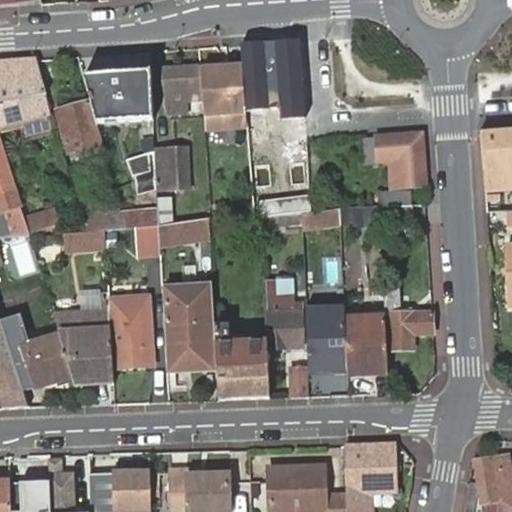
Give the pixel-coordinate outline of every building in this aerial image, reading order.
[(280,106),(304,105),(299,44),(241,47),(243,68),(244,73),(245,88),(258,87),(257,74),(278,73),(279,85),(280,106)] [(0,64),(0,116),(1,116),(6,129),(50,116),(44,95),(47,94),(38,62),(0,64)] [(166,91),(200,90),(199,70),(199,67),(166,69),(166,91)] [(243,68),(199,70),(200,90),(202,111),(204,132),(233,130),(232,116),(247,116),(245,88),(244,73),(243,68)] [(257,74),(258,87),(279,85),(278,73),(257,74)] [(84,80),(97,125),(154,122),(154,110),(153,76),(84,80)] [(89,105),(64,112),(77,158),(101,150),(89,105)] [(55,133),(50,116),(6,129),(11,146),(55,133)] [(232,116),(233,130),(248,130),(247,116),(232,116)] [(511,130),(482,133),(485,189),(511,187),(511,130)] [(403,187),(426,186),(422,135),(363,139),(364,167),(381,167),(381,161),(387,161),(402,159),(403,187)] [(0,244),(33,241),(0,141),(0,244)] [(156,150),(158,195),(190,193),(187,149),(156,150)] [(389,188),(403,187),(402,159),(387,161),(389,188)] [(152,191),(150,162),(131,163),(133,192),(152,191)] [(382,195),(382,209),(412,208),(414,207),(413,194),(382,195)] [(83,216),(89,235),(106,233),(127,231),(122,212),(120,207),(83,216)] [(412,208),(382,209),(383,228),(412,226),(412,208)] [(383,228),(382,209),(338,212),(338,225),(367,225),(368,241),(384,240),(383,228)] [(160,228),(158,210),(122,212),(127,231),(160,228)] [(338,225),(338,212),(314,214),(301,216),(302,230),(339,228),(338,225)] [(56,214),(28,224),(33,238),(61,228),(56,214)] [(211,237),(210,220),(191,224),(160,228),(161,247),(211,239),(211,237)] [(107,249),(106,233),(89,235),(67,237),(68,253),(107,249)] [(278,282),(266,282),(268,343),(268,351),(304,349),(302,304),(295,304),(294,297),(279,297),(278,282)] [(436,334),(434,312),(401,314),(398,282),(386,283),(387,314),(394,314),(395,350),(414,350),(413,336),(436,334)] [(208,363),(217,363),(215,326),(214,295),(205,296),(208,363)] [(164,298),(167,365),(208,363),(205,296),(164,298)] [(111,321),(111,327),(115,327),(127,326),(126,310),(151,310),(151,306),(110,308),(111,321)] [(151,310),(126,310),(127,326),(115,327),(117,368),(153,366),(151,310)] [(387,323),(387,314),(345,316),(346,325),(387,323)] [(0,316),(0,369),(16,369),(11,352),(0,316)] [(307,316),(312,382),(342,380),(340,337),(326,337),(325,316),(307,316)] [(326,337),(340,337),(339,316),(325,316),(326,337)] [(61,335),(62,337),(74,380),(114,378),(111,321),(89,323),(89,333),(61,335)] [(89,323),(58,324),(61,335),(89,333),(89,323)] [(390,376),(387,323),(346,325),(349,378),(390,376)] [(268,351),(268,343),(230,344),(229,326),(215,326),(217,363),(219,401),(270,399),(268,351)] [(62,337),(11,352),(16,369),(23,390),(37,386),(38,391),(74,380),(62,337)] [(294,399),(308,398),(307,367),(292,367),(294,399)] [(23,390),(16,369),(0,369),(0,410),(30,409),(23,390)] [(398,492),(396,445),(346,447),(348,511),(372,511),(372,506),(372,493),(398,492)] [(511,465),(510,456),(474,461),(482,504),(507,501),(509,510),(511,509),(511,465)] [(50,485),(51,511),(73,511),(72,477),(61,478),(60,462),(49,463),(50,485)] [(324,467),(268,468),(268,511),(344,511),(343,495),(325,496),(324,467)] [(150,511),(149,472),(91,473),(92,511),(100,511),(115,511),(114,511),(150,511)] [(189,478),(189,472),(170,472),(170,511),(229,511),(227,477),(204,477),(189,478)] [(0,511),(9,511),(8,487),(8,480),(0,480),(0,511)] [(51,511),(50,485),(8,487),(9,511),(51,511)] [(507,501),(482,504),(483,511),(494,511),(509,510),(507,501)]
